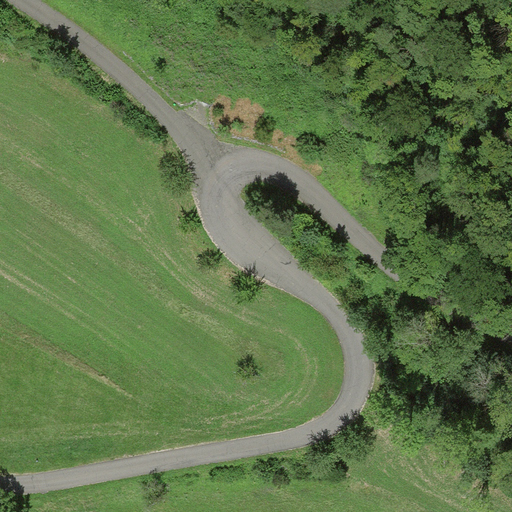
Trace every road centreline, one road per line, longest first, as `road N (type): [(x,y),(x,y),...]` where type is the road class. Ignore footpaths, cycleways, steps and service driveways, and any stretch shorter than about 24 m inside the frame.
road 1 (track): [(0,485),(311,439),(340,421),(356,394),(341,328),(315,296),(268,273),(224,233),(213,174),(235,162),(267,160),(426,296),(511,323)]
road 2 (track): [(213,174),(150,96),(14,0)]
